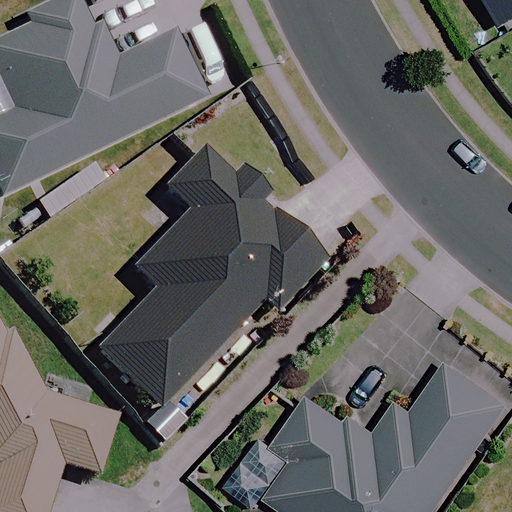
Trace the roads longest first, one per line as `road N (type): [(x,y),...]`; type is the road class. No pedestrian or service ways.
road 1 (unknown): [(436,170),(180,457),(157,487),(156,511)]
road 2 (residential): [(327,0),(358,73),(478,223),(511,244)]
